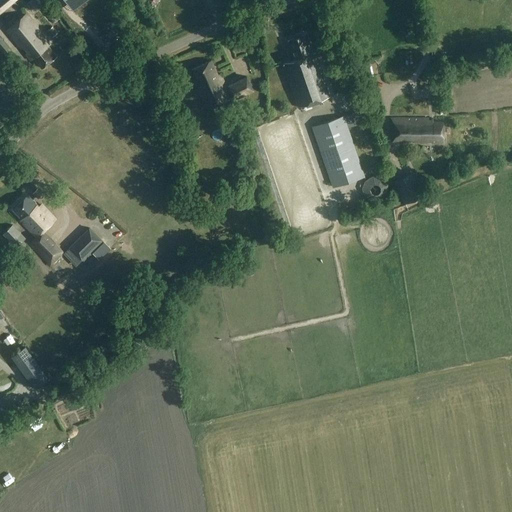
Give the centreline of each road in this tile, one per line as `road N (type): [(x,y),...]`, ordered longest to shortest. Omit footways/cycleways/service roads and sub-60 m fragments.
road 1 (unclassified): [(0,155),(72,92),(285,0)]
road 2 (track): [(335,220),(346,313),(232,340)]
